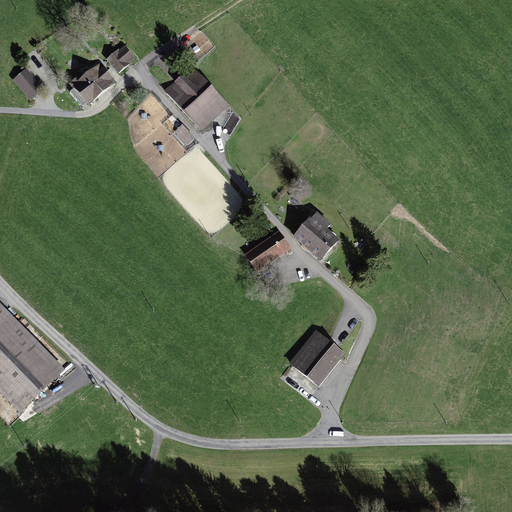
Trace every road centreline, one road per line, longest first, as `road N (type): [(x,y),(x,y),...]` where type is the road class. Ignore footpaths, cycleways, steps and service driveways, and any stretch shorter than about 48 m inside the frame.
road 1 (track): [(0,112),(93,114),(147,77),(323,279),(369,315),(328,415),(329,442)]
road 2 (unclassified): [(0,278),(150,420),(181,436),(261,443),(511,438)]
